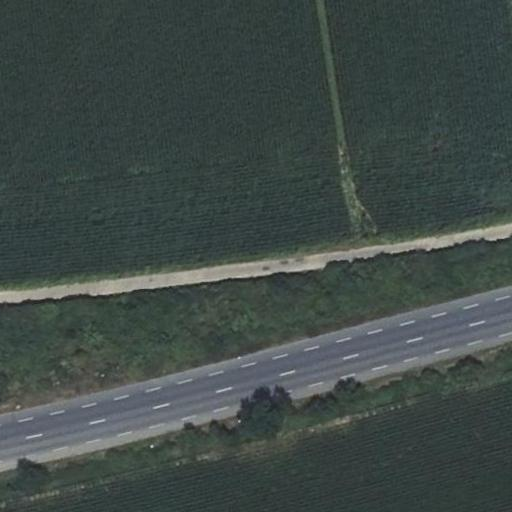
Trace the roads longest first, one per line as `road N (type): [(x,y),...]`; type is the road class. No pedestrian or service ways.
road 1 (secondary): [(511,315),(0,444)]
road 2 (unclassified): [(511,231),(0,297)]
